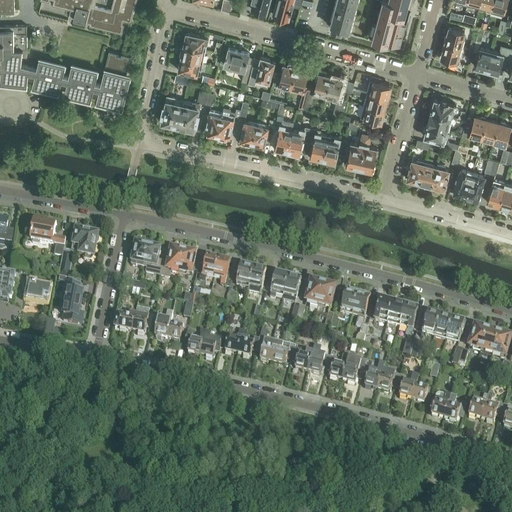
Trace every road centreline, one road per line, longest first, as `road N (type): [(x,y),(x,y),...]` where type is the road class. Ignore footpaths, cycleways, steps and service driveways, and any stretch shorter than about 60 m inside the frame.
road 1 (residential): [(511,463),(95,358)]
road 2 (residential): [(125,214),(511,311)]
road 3 (residential): [(383,200),(144,142),(168,9)]
road 4 (residential): [(415,75),(168,9)]
road 5 (residential): [(95,358),(125,214)]
road 6 (residential): [(511,237),(383,200)]
road 7 (residential): [(383,200),(415,75)]
road 8 (residential): [(0,190),(125,214)]
